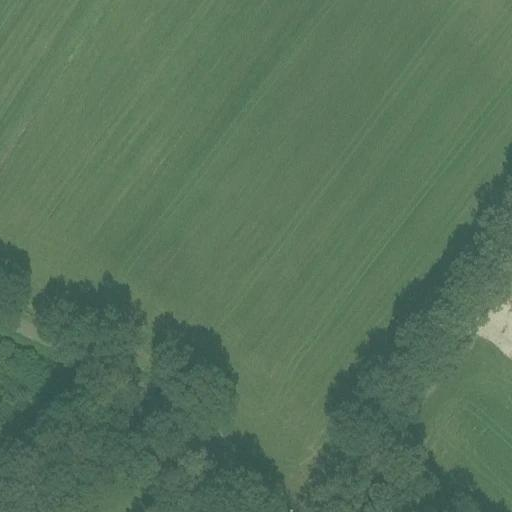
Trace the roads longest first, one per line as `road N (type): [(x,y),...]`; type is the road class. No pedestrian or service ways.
road 1 (unclassified): [(258,511),(185,423),(108,369),(0,316)]
road 2 (unclassified): [(317,511),(511,260)]
